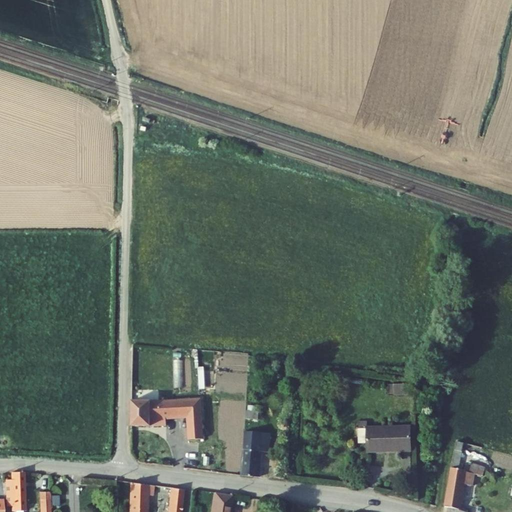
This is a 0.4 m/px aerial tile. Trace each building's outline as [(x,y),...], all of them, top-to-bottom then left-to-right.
[(393,383),(392,394),(404,396),(405,385),(393,383)] [(129,405),(129,431),(162,430),(161,423),(183,422),(185,446),(200,445),(197,405),(149,407),(146,404),(129,405)] [(246,416),(259,417),(260,408),(247,407),(246,416)] [(245,440),(244,472),(260,474),(264,430),(261,430),(261,423),(249,422),(247,440),(245,440)] [(367,450),(367,458),(409,460),(410,435),(360,434),(359,450),(367,450)] [(270,437),(270,445),(284,446),(285,438),(270,437)] [(457,437),(455,447),(461,449),(463,439),(457,437)] [(455,447),(445,502),(445,506),(448,506),(447,511),(469,511),(471,508),(462,506),(467,478),(471,452),(461,449),(455,447)] [(475,454),(471,452),(467,478),(476,480),(477,471),(484,473),(487,462),(473,459),(475,454)] [(7,483),(1,483),(3,511),(22,511),(21,475),(7,476),(7,483)] [(180,511),(183,494),(169,492),(167,511),(147,511),(147,500),(153,500),(154,490),(129,487),(128,511),(180,511)] [(212,497),(209,511),(228,511),(230,500),(212,497)]
